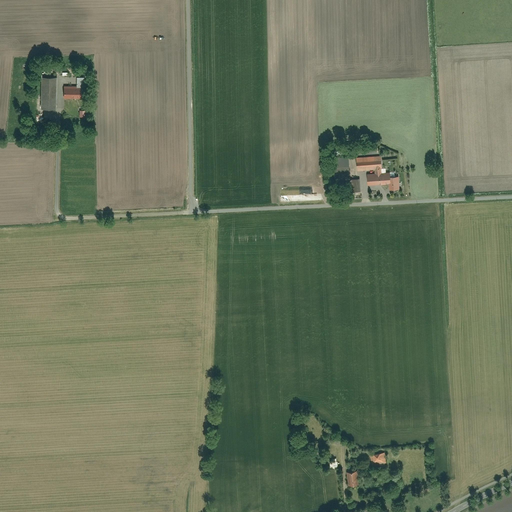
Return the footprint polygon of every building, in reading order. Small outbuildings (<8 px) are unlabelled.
[(75,87),(82,87),(83,78),(75,78),(75,87)] [(40,79),(39,109),(55,110),(55,79),(40,79)] [(62,88),(62,99),(80,98),(79,87),(62,88)] [(15,89),(14,109),(27,110),(27,90),(15,89)] [(352,146),(353,154),(372,154),(371,145),(352,146)] [(389,175),(380,176),(380,170),(382,170),(381,156),(357,158),(358,172),(373,171),(373,176),(366,176),(367,186),(390,185),(389,175)] [(350,192),(359,192),(359,180),(350,181),(350,192)] [(325,426),(322,431),(331,436),(334,431),(325,426)] [(370,456),(371,465),(385,463),(384,454),(370,456)] [(346,472),(347,486),(357,485),(356,471),(346,472)]
